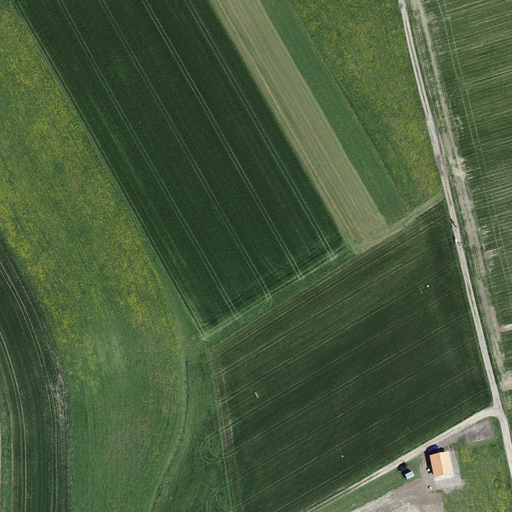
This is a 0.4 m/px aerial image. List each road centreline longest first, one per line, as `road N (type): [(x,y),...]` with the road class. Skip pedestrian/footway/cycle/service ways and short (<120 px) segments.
road 1 (track): [(408,0),(503,425)]
road 2 (track): [(360,484),(495,411),(511,464)]
